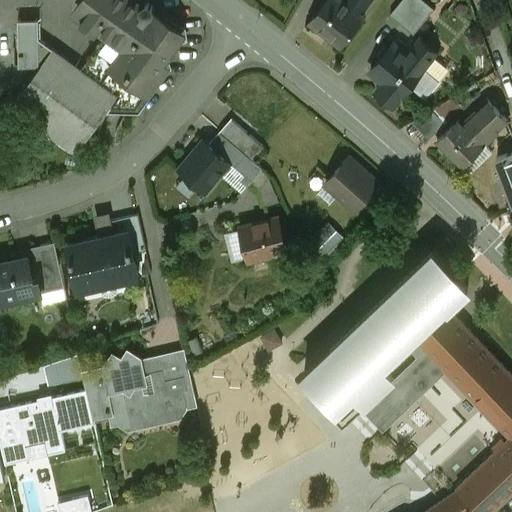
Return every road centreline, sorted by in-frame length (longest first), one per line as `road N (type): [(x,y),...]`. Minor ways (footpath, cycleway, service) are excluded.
road 1 (tertiary): [(248,31),(400,155),(511,264)]
road 2 (residential): [(248,31),(164,134),(96,178),(0,213)]
